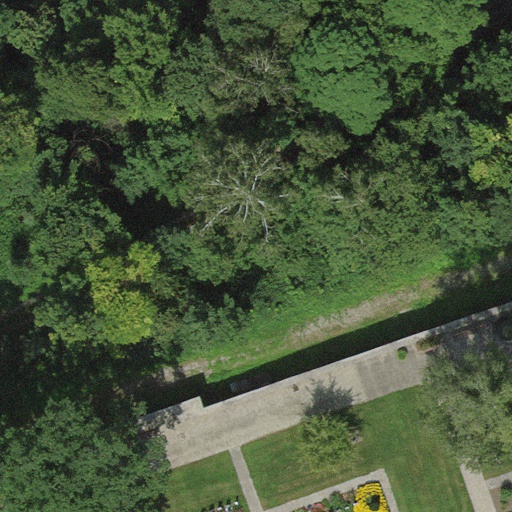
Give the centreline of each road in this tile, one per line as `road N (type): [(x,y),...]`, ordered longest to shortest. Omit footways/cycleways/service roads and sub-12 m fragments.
road 1 (track): [(0,439),(511,257)]
road 2 (track): [(0,148),(378,0)]
